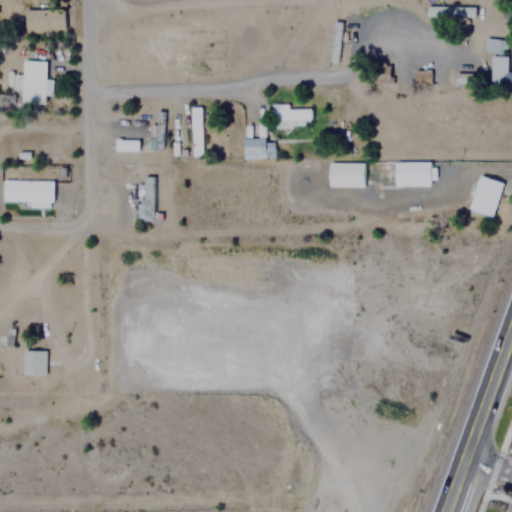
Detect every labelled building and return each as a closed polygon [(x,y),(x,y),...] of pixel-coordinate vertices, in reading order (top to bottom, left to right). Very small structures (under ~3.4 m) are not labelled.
[(473,16),(473,4),(425,4),(425,16),(473,16)] [(62,8),(23,8),(23,29),(62,29),(62,8)] [(336,63),(341,20),(331,20),(327,62),(336,63)] [(498,40),(484,40),(484,51),(498,51),(498,40)] [(511,72),(508,72),(508,57),(491,57),(491,89),(511,88),(511,72)] [(43,99),(44,59),(20,59),(19,99),(43,99)] [(388,81),(388,67),(371,67),(371,81),(388,81)] [(412,82),(429,82),(429,68),(412,68),(412,82)] [(456,84),(472,84),(473,74),(456,73),(456,84)] [(200,105),(190,105),(190,155),(200,155),(200,105)] [(268,119),(275,119),(275,125),(309,125),(309,106),(268,106),(268,119)] [(162,109),(154,109),(154,122),(147,122),(147,148),(162,148),(162,109)] [(241,138),(241,157),(272,157),(272,138),(241,138)] [(363,186),(363,161),(327,161),(327,186),(363,186)] [(429,161),(393,161),(393,184),(429,184),(429,161)] [(501,180),(478,173),(467,208),(491,215),(501,180)] [(152,174),(141,174),(141,201),(136,201),(136,218),(152,218),(152,174)] [(28,206),(51,206),(51,179),(2,179),(2,200),(28,200),(28,206)] [(44,349),(21,349),(21,375),(44,375),(44,349)]
